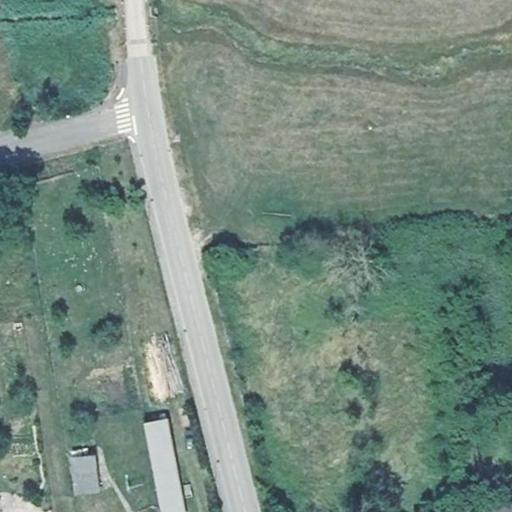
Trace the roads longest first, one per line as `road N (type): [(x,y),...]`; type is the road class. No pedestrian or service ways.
road 1 (tertiary): [(146,113),(244,511)]
road 2 (residential): [(0,151),(146,113)]
